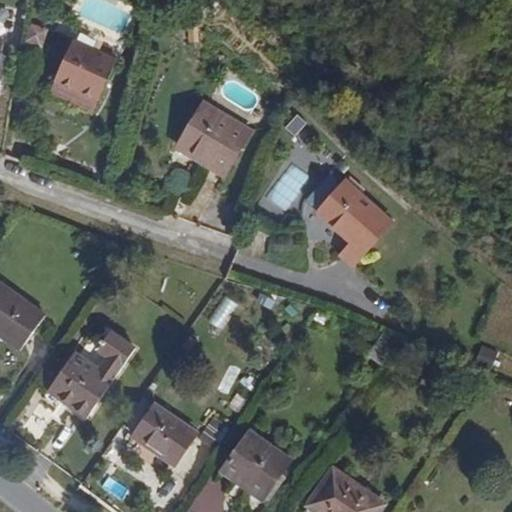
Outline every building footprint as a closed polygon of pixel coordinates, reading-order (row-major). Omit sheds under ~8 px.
[(97,104),(113,65),(70,45),(52,84),(97,104)] [(221,181),(250,131),(201,105),(178,146),(208,162),(204,169),(221,181)] [(208,162),(178,146),(173,154),(204,169),(208,162)] [(355,264),(393,221),(345,179),(316,211),(352,241),(342,253),(355,264)] [(58,309),(1,268),(0,269),(0,321),(32,344),(58,309)] [(89,415),(141,346),(116,329),(102,348),(108,353),(104,359),(80,343),(49,385),(89,415)] [(385,364),(402,338),(385,331),(370,353),(385,364)] [(175,460),(196,431),(155,402),(134,432),(175,460)] [(212,445),(228,422),(214,412),(198,435),(212,445)] [(264,503),(289,460),(247,435),(221,478),(264,503)] [(323,511),(373,511),(382,501),(331,466),(307,500),(323,511)]
